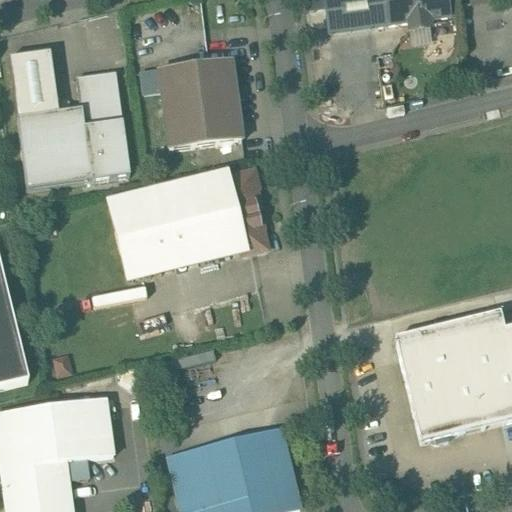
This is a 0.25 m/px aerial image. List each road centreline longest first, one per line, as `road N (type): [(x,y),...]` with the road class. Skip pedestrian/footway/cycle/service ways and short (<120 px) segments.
road 1 (unclassified): [(298,153),(351,511)]
road 2 (unclassified): [(298,153),(511,95)]
road 3 (unclassified): [(277,0),(298,153)]
